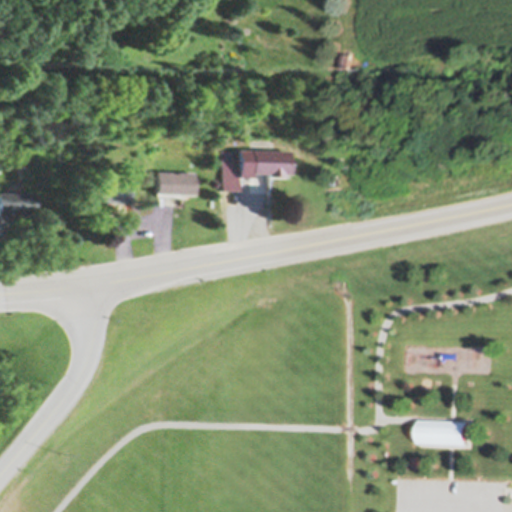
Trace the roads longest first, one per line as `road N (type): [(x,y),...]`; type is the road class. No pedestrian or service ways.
road 1 (primary): [(511,206),(95,286)]
road 2 (primary): [(95,286),(94,335),(81,371),(0,476)]
